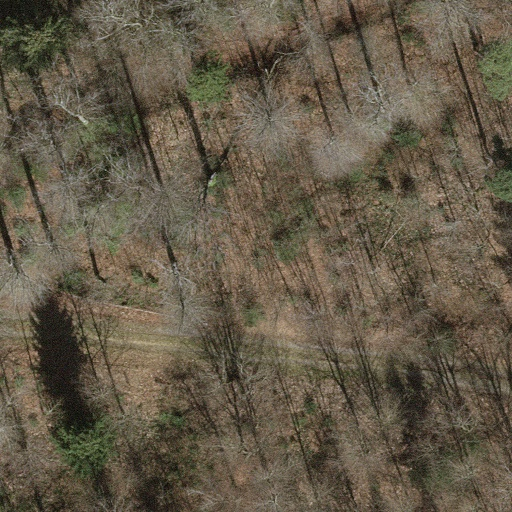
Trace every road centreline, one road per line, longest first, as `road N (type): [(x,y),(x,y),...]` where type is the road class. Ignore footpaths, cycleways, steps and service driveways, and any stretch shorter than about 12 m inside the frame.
road 1 (track): [(0,340),(511,383)]
road 2 (track): [(0,135),(376,0)]
